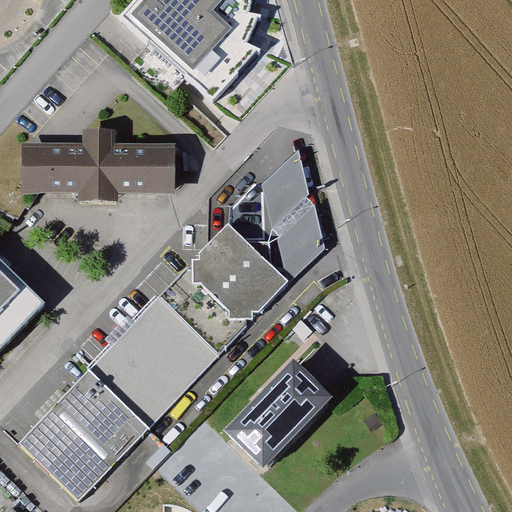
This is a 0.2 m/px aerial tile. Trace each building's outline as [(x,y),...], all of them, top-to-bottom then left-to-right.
[(149,0),(128,24),(222,107),(264,59),(255,52),(264,23),(256,21),(260,0),(149,0)] [(87,154),(26,153),(26,205),(84,206),(84,214),(123,215),(123,204),(180,205),(181,154),(120,154),(120,140),(87,140),(87,154)] [(323,248),(298,156),(264,186),(290,280),(323,248)] [(232,228),(91,376),(151,434),(292,286),(273,268),(261,256),(250,246),(232,228)] [(0,356),(45,310),(0,267),(0,356)] [(297,366),(228,438),(267,475),(336,403),(297,366)] [(91,376),(21,449),(82,506),(151,434),(91,376)]
